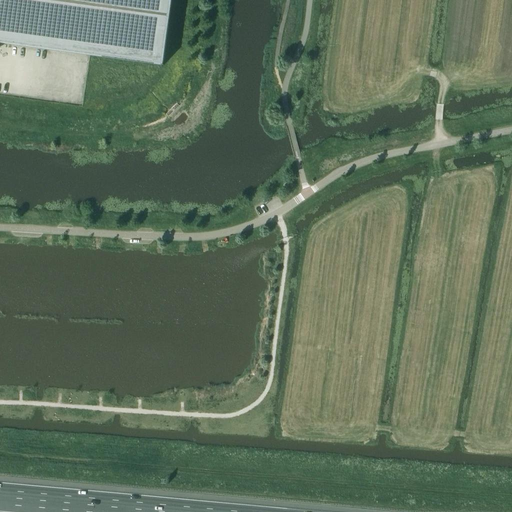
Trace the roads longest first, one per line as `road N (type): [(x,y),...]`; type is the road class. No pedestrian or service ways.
road 1 (unclassified): [(0,226),(218,235),(276,214),(360,163),(511,129)]
road 2 (motorway): [(160,511),(0,497)]
